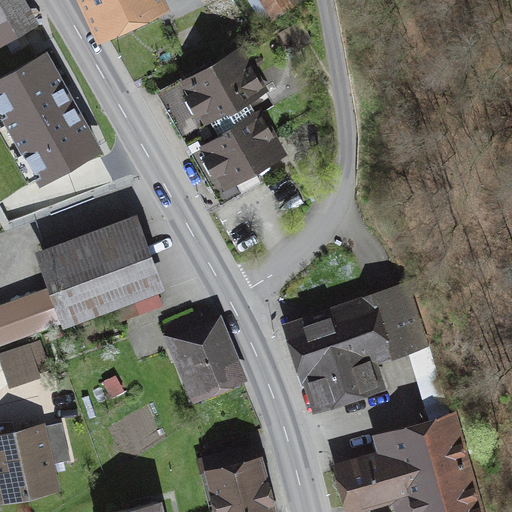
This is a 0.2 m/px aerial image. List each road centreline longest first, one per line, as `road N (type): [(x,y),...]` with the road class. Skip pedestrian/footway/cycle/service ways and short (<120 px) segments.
road 1 (residential): [(324,0),(346,139),(337,195),(298,255),(229,297)]
road 2 (secondary): [(58,0),(229,297)]
road 3 (secondary): [(229,297),(278,413),(305,511)]
